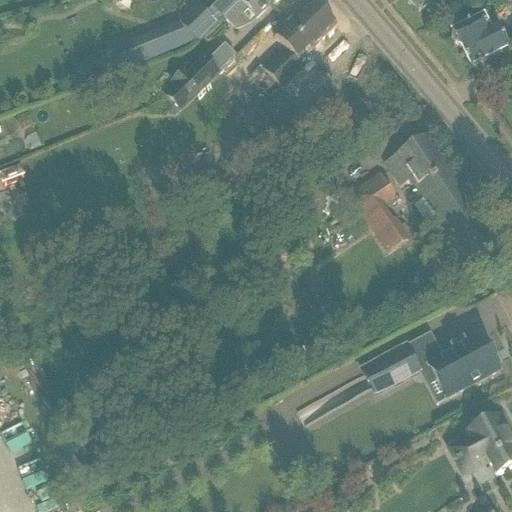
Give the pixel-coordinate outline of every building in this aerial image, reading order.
[(271,9),(280,0),(244,0),(236,9),(235,8),(234,8),(221,21),(234,35),(248,28),(255,24),(271,9)] [(236,9),(244,0),(227,0),(235,7),(234,8),(235,8),(236,9)] [(404,0),(417,15),(434,0),(404,0)] [(312,3),(271,39),(296,66),(336,30),(312,3)] [(179,24),(178,25),(194,42),(196,43),(215,25),(197,7),(179,24)] [(511,57),(511,35),(501,40),(496,30),(489,33),(483,19),(451,34),(458,50),(460,49),(470,69),(506,52),(509,59),(511,57)] [(220,77),(203,60),(187,75),(183,71),(169,85),(172,89),(163,98),(180,116),(220,77)] [(436,221),(425,228),(457,275),(498,248),(425,139),(395,158),(395,159),(383,167),(399,191),(410,183),(436,221)] [(299,175),(297,180),(306,184),(313,168),(307,165),(305,164),(299,175)] [(347,199),(386,258),(410,241),(395,220),(392,222),(382,208),(395,199),(380,176),(347,199)] [(349,328),(321,282),(299,295),(327,341),(349,328)] [(360,373),(374,400),(428,371),(433,379),(443,373),(455,397),(498,374),(495,368),(499,366),(493,355),(489,357),(480,341),(464,350),(461,345),(450,351),(453,356),(441,362),(428,337),(360,373)] [(511,470),(511,445),(498,419),(463,438),(466,444),(458,447),(469,467),(474,465),(477,471),(488,466),(495,479),(511,470)]
